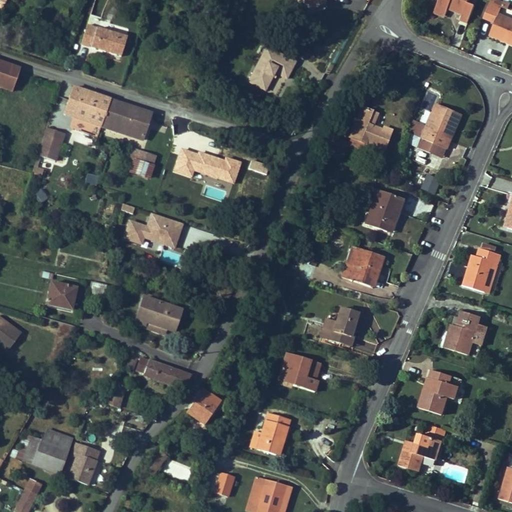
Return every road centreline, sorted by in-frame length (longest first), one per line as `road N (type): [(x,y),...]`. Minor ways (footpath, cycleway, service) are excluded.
road 1 (residential): [(511,83),(344,480)]
road 2 (residential): [(102,511),(157,414),(204,362),(304,145)]
road 3 (unclassified): [(0,45),(304,145)]
road 4 (residential): [(374,21),(511,82)]
road 5 (residential): [(304,145),(374,21)]
